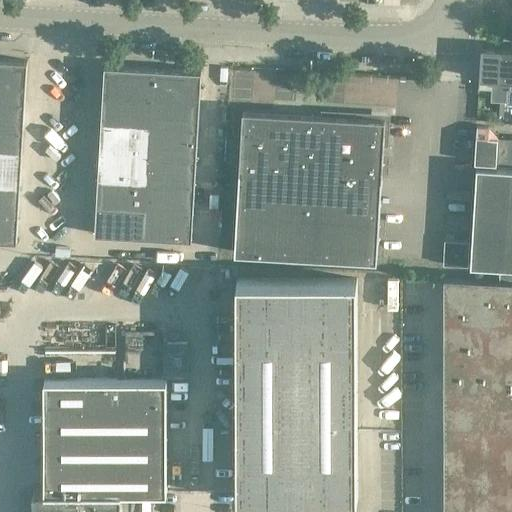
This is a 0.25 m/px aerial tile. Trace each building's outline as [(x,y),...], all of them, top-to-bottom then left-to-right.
[(500,102),(503,47),(481,46),(479,78),(491,79),(490,101),(500,102)] [(511,47),(503,47),(500,102),(508,102),(509,91),(511,90),(511,47)] [(0,59),(0,89),(26,91),(27,61),(0,59)] [(104,65),(103,93),(151,96),(153,68),(104,65)] [(153,68),(151,96),(200,99),(202,70),(153,68)] [(0,89),(0,119),(24,121),(26,91),(0,89)] [(103,93),(101,121),(150,124),(151,96),(103,93)] [(151,96),(150,124),(198,127),(200,99),(151,96)] [(243,110),(235,252),(377,260),(383,145),(388,145),(390,113),(321,109),(320,114),(243,110)] [(0,119),(0,149),(22,151),(24,121),(0,119)] [(101,121),(100,150),(148,152),(150,124),(101,121)] [(150,124),(148,152),(197,155),(198,127),(150,124)] [(476,136),(474,161),(496,163),(498,137),(489,124),(477,124),(476,136)] [(511,139),(500,139),(498,163),(511,164),(511,139)] [(0,149),(0,180),(20,181),(22,151),(0,149)] [(100,150),(98,178),(147,180),(148,152),(100,150)] [(148,152),(147,180),(195,183),(197,155),(148,152)] [(511,167),(476,165),(470,265),(500,267),(499,279),(511,279),(511,167)] [(98,178),(96,206),(145,209),(147,180),(98,178)] [(0,180),(0,210),(19,212),(20,181),(0,180)] [(147,180),(145,209),(194,211),(195,183),(147,180)] [(96,206),(95,234),(143,237),(145,209),(96,206)] [(145,209),(143,237),(192,240),(194,211),(145,209)] [(0,210),(0,240),(17,242),(19,212),(0,210)] [(443,264),(468,265),(469,240),(444,239),(443,264)] [(511,279),(499,279),(443,276),(444,319),(511,319),(511,279)] [(357,278),(236,279),(237,499),(279,499),(279,511),(314,511),(315,499),(357,498),(357,278)] [(511,319),(444,319),(444,358),(511,357),(511,319)] [(511,357),(444,358),(444,396),(452,396),(511,395),(511,357)] [(44,379),(44,490),(121,491),(166,491),(166,378),(44,379)] [(452,415),(448,415),(448,417),(452,417),(452,453),(448,454),(448,456),(452,456),(452,492),(448,492),(448,494),(453,493),(452,511),(511,511),(511,395),(452,396),(452,415)] [(44,490),(33,490),(32,511),(120,511),(121,491),(44,490)]
